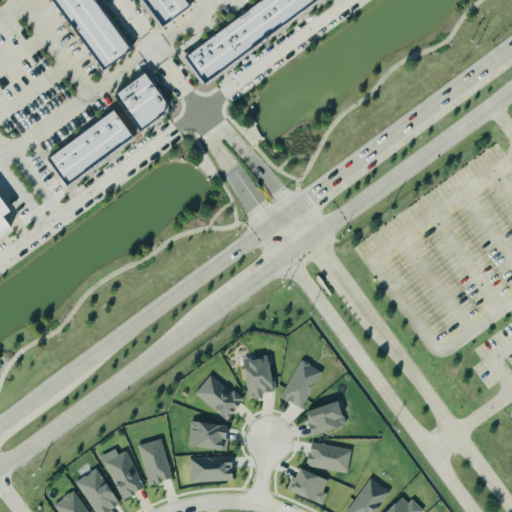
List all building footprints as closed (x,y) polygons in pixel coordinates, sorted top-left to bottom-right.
[(93,0),(131,53),(104,72),(52,0),(93,0)] [(142,0),(183,0),(189,7),(162,27),(142,0)] [(183,57),(263,0),(322,0),(203,85),(183,57)] [(113,97),(142,73),(168,105),(168,115),(142,133),(113,97)] [(47,160),(113,113),(133,141),(67,188),(47,160)] [(0,211),(14,231),(0,241),(0,211)] [(252,400),(265,398),(265,394),(276,392),(270,356),(245,360),(252,400)] [(300,408),(287,401),(286,402),(278,398),(300,361),(301,361),(302,360),(309,364),(308,365),(321,373),(300,408)] [(194,394),(209,375),(230,393),(232,390),(243,399),(225,420),(194,394)] [(314,437),(348,425),(340,402),(306,414),(314,437)] [(228,452),(231,427),(192,422),(189,447),(228,452)] [(148,486),(172,481),(163,440),(139,446),(148,486)] [(308,466),(348,474),(352,451),(312,443),(308,466)] [(105,462),(122,500),(144,491),(128,452),(105,462)] [(189,472),(190,471),(190,466),(189,466),(189,458),(231,456),(232,480),(190,482),(189,472)] [(92,511),(108,511),(120,506),(98,468),(75,482),(92,511)] [(329,480),(303,470),(294,494),(324,505),(328,494),(324,492),(329,480)] [(379,511),(390,490),(366,479),(350,511),(379,511)] [(53,504),(58,511),(87,511),(74,491),(53,504)] [(422,511),(420,511),(386,511),(401,497),(407,503),(411,500),(422,511)]
